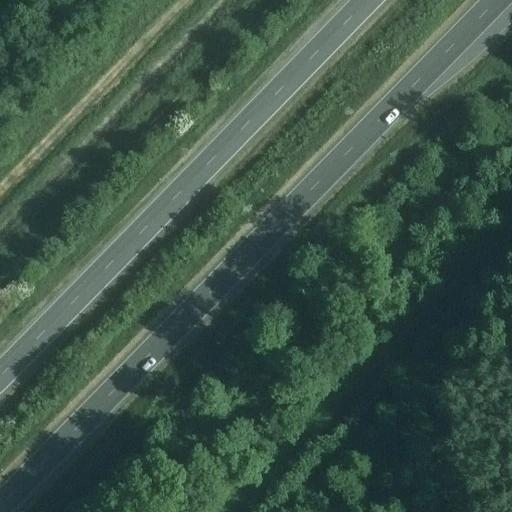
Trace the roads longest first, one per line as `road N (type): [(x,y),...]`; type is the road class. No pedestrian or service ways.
road 1 (trunk): [(0,505),(495,0)]
road 2 (trunk): [(368,0),(0,376)]
